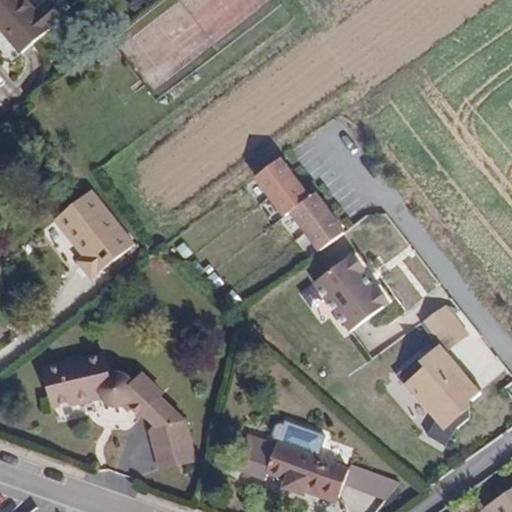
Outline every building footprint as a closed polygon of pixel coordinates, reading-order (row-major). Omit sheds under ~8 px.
[(26,0),(0,0),(0,26),(23,54),(65,19),(48,0),(47,0),(35,11),(26,0)] [(321,250),(345,232),(316,193),(310,197),(280,158),(256,175),(286,214),(292,210),(321,250)] [(131,245),(88,191),(52,220),(62,233),(66,234),(69,235),(68,241),(80,256),(74,261),(88,279),(131,245)] [(354,254),(301,293),(322,321),(330,315),(345,335),(389,303),(378,287),(376,288),(363,271),(365,270),(354,254)] [(466,336),(450,317),(452,315),(457,310),(434,312),(419,323),(437,345),(442,341),(449,350),(466,336)] [(468,334),(452,315),(450,317),(466,336),(468,334)] [(449,350),(442,341),(437,345),(439,348),(441,347),(446,353),(449,350)] [(482,389),(467,372),(464,375),(446,353),(441,347),(439,348),(423,362),(419,357),(398,376),(412,393),(414,391),(438,419),(428,435),(446,446),(457,428),(470,417),(469,400),(482,389)] [(144,416),(161,399),(165,395),(143,375),(137,383),(128,375),(120,373),(116,372),(109,375),(104,355),(46,369),(56,409),(101,397),(105,402),(109,406),(115,408),(123,408),(128,406),(141,419),(144,416)] [(154,426),(172,408),(161,399),(144,416),(154,426)] [(157,451),(191,441),(185,422),(172,408),(154,426),(151,430),(157,451)] [(197,462),(191,441),(157,451),(163,472),(197,462)] [(267,474),(278,444),(272,441),(260,472),(267,474)] [(350,470),(278,444),(267,474),(285,480),(283,488),(306,496),(307,493),(310,485),(341,496),(350,470)] [(337,504),(341,496),(310,485),(307,493),(337,504)] [(488,511),(511,511),(511,488),(485,507),(488,511)]
